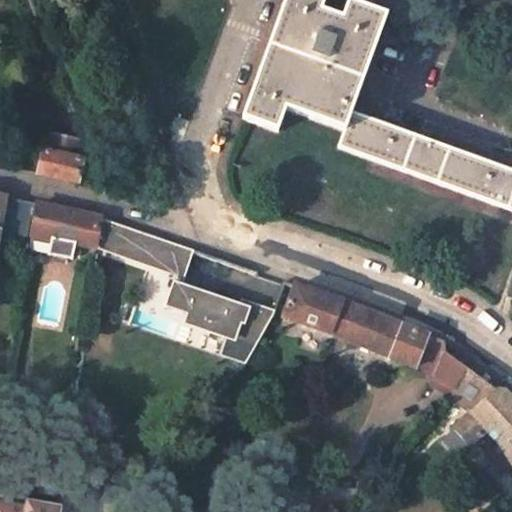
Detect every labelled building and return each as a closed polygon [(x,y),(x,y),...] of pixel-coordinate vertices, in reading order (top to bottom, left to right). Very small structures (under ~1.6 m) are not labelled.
[(355,93),(384,14),(349,1),(343,18),(322,10),(325,0),(290,0),(246,120),(279,131),(288,105),(346,126),(340,143),(503,203),(502,206),(511,210),(511,169),(352,113),(359,94),(355,93)] [(81,145),(53,138),(50,153),(44,152),(38,175),(77,184),(83,161),(81,160),(82,155),(78,154),(81,145)] [(40,202),(35,235),(98,246),(104,216),(40,202)] [(98,246),(97,250),(177,276),(169,301),(194,309),(191,318),(189,324),(230,338),(225,354),(248,362),(276,313),(278,306),(245,296),(244,301),(202,287),(199,295),(183,289),(186,282),(196,249),(104,216),(98,246)] [(186,282),(183,289),(199,295),(202,287),(186,282)] [(285,317),(329,331),(342,300),(298,284),(285,317)] [(329,331),(417,365),(436,372),(433,382),(452,394),(468,367),(447,352),(446,341),(342,300),(329,331)] [(169,301),(166,308),(191,318),(194,309),(169,301)] [(415,372),(433,382),(436,372),(417,365),(415,372)] [(487,430),(498,442),(511,462),(511,396),(507,391),(497,390),(455,426),(471,445),(487,430)] [(0,461),(0,488),(28,493),(33,467),(0,461)] [(0,502),(28,507),(28,504),(29,500),(0,494),(0,502)] [(57,511),(59,509),(28,504),(28,507),(0,502),(0,511),(57,511)]
